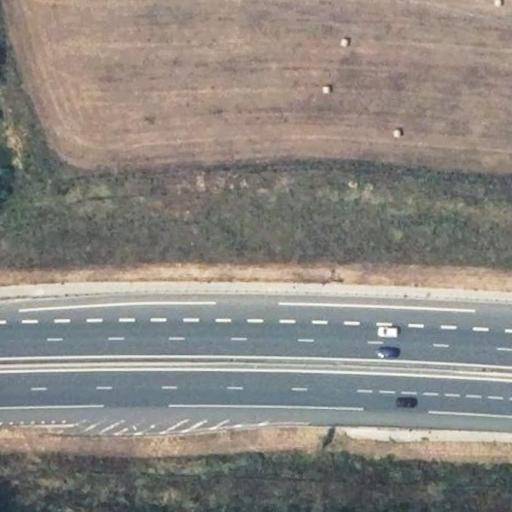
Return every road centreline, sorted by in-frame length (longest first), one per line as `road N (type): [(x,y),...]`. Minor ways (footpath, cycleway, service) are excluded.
road 1 (motorway): [(0,392),(511,399)]
road 2 (motorway): [(511,348),(0,342)]
